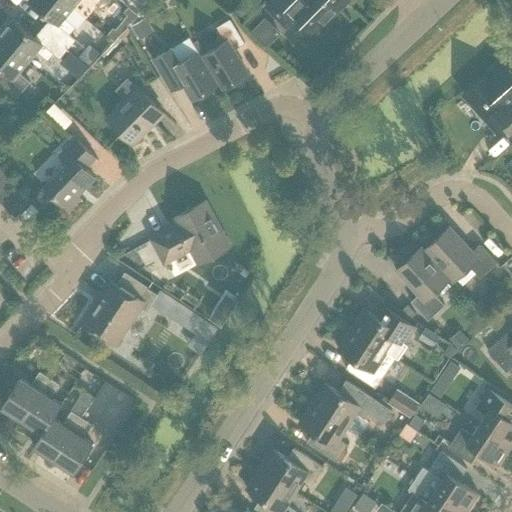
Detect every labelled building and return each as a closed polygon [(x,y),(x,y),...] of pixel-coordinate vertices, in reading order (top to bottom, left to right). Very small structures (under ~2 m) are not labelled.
[(68,49),(76,40),(69,34),(76,27),(64,17),(73,7),(65,0),(28,0),(50,18),(42,27),(68,49)] [(65,0),(73,7),(79,0),(86,0),(100,11),(108,0),(65,0)] [(269,0),(263,6),(286,29),(295,19),(313,38),(351,0),(269,0)] [(235,9),(241,15),(246,9),(244,7),(238,7),(235,9)] [(153,30),(145,16),(131,25),(139,38),(153,30)] [(68,49),(42,27),(34,36),(13,18),(0,33),(0,38),(28,62),(36,51),(48,60),(54,53),(61,58),(68,49)] [(225,40),(201,55),(218,83),(219,83),(222,88),(248,72),(234,49),(244,43),(230,19),(217,27),(225,40)] [(253,29),(258,34),(268,24),(263,20),(253,29)] [(0,84),(16,98),(30,81),(19,72),(28,62),(0,38),(0,68),(4,72),(0,77),(0,84)] [(217,84),(218,83),(201,55),(200,56),(197,51),(174,65),(165,51),(152,59),(167,83),(178,76),(192,100),(218,84),(217,84)] [(511,70),(504,61),(466,95),(494,127),(504,117),(511,125),(511,70)] [(138,86),(137,87),(127,78),(117,89),(127,98),(107,118),(133,143),(163,112),(138,86)] [(86,168),(96,157),(76,138),(59,155),(67,163),(44,186),(68,210),(80,197),(77,195),(95,177),(86,168)] [(0,178),(0,196),(14,182),(5,173),(0,178)] [(0,196),(0,201),(6,207),(23,190),(14,182),(0,196)] [(31,198),(23,190),(6,207),(15,216),(31,198)] [(213,250),(228,242),(205,200),(189,209),(190,212),(175,220),(178,224),(152,238),(164,262),(190,248),(198,262),(214,253),(213,250)] [(428,249),(426,251),(449,277),(452,275),(455,278),(469,265),(480,277),(496,262),(479,244),(471,252),(448,228),(426,247),(428,249)] [(433,292),(449,277),(426,251),(424,253),(419,248),(398,268),(420,293),(411,301),(428,319),(444,304),(433,292)] [(117,341),(140,307),(146,311),(158,294),(147,287),(146,287),(125,273),(116,287),(109,282),(85,320),(117,341)] [(408,305),(401,311),(410,316),(414,313),(408,305)] [(363,308),(350,328),(395,357),(395,356),(387,351),(395,339),(403,344),(415,327),(385,307),(378,318),(363,308)] [(440,336),(425,327),(419,337),(433,346),(440,336)] [(511,327),(487,350),(506,371),(511,366),(511,327)] [(375,387),(395,357),(350,328),(337,347),(352,357),(345,368),(375,387)] [(444,397),(464,368),(453,361),(433,390),(444,397)] [(2,406),(22,419),(49,377),(40,371),(31,384),(20,377),(2,406)] [(59,384),(49,377),(22,419),(42,432),(52,417),(61,404),(51,397),(59,384)] [(324,382),(311,402),(348,426),(356,413),(364,418),(369,410),(356,402),(363,391),(346,379),(338,392),(324,382)] [(420,402),(397,388),(387,402),(410,417),(420,402)] [(486,414),(479,424),(511,446),(511,444),(511,420),(503,414),(511,403),(488,388),(475,407),(486,414)] [(88,406),(77,399),(70,410),(71,410),(81,417),(88,406)] [(339,439),(348,426),(311,402),(298,422),(313,431),(306,442),(336,461),(347,444),(339,439)] [(52,417),(42,432),(34,446),(54,459),(81,417),(71,410),(62,424),(52,417)] [(91,423),(81,417),(54,459),(74,472),(93,443),(82,437),(91,423)] [(499,464),(511,446),(479,424),(472,435),(461,428),(448,447),(471,462),(479,451),(499,464)] [(272,448),(259,468),(296,491),(304,479),(312,484),(323,467),(294,447),(287,458),(272,448)] [(422,467),(415,477),(467,511),(479,494),(459,480),(467,468),(441,450),(428,470),(422,467)] [(287,505),(296,491),(259,468),(246,487),(261,497),(254,507),(261,511),(293,511),(295,510),(287,505)] [(466,511),(467,511),(415,477),(408,487),(414,491),(401,510),(403,511),(466,511)]
